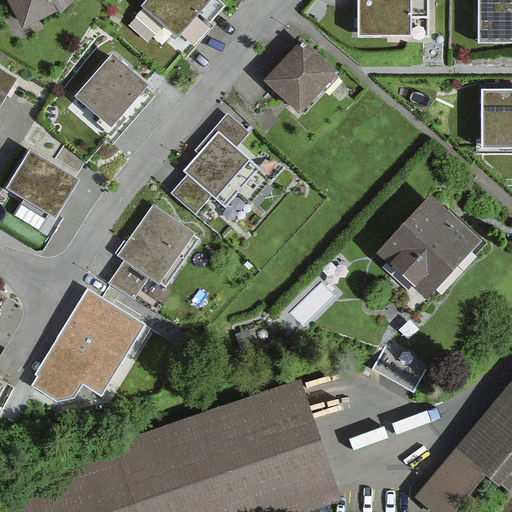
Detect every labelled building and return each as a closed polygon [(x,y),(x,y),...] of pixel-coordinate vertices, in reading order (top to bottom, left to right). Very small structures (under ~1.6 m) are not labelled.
[(74,0),(9,0),(20,30),(70,7),(74,0)] [(226,5),(219,0),(148,0),(143,7),(189,47),(226,5)] [(357,0),(357,36),(430,37),(430,0),(357,0)] [(511,0),(478,0),(478,44),(511,44),(511,0)] [(300,113),(334,74),(302,46),(268,85),(300,113)] [(113,55),(75,98),(116,133),(154,90),(113,55)] [(0,106),(17,80),(0,69),(0,106)] [(511,87),(478,87),(477,153),(511,153),(511,87)] [(201,156),(171,191),(196,213),(211,196),(226,209),(261,169),(237,148),(249,134),(227,115),(196,152),(201,156)] [(31,151),(7,190),(56,220),(80,182),(31,151)] [(478,244),(429,200),(379,254),(428,299),(478,244)] [(15,221),(50,236),(56,223),(21,208),(15,221)] [(195,234),(156,208),(109,280),(134,296),(147,277),(161,286),(195,234)] [(153,329),(98,300),(61,371),(102,393),(125,349),(138,356),(153,329)] [(511,511),(511,378),(445,465),(505,511),(511,511)] [(295,385),(0,487),(0,511),(329,511),(339,509),(295,385)]
